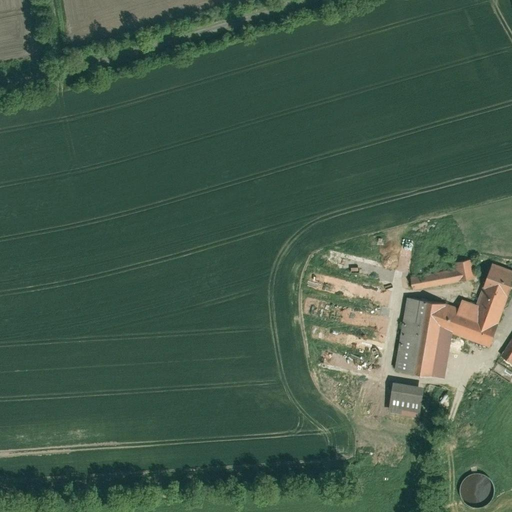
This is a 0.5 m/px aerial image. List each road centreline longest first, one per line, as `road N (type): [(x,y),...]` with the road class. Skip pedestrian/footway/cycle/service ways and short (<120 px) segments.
road 1 (residential): [(324,0),(71,70),(0,81)]
road 2 (residential): [(428,511),(450,409),(511,330)]
